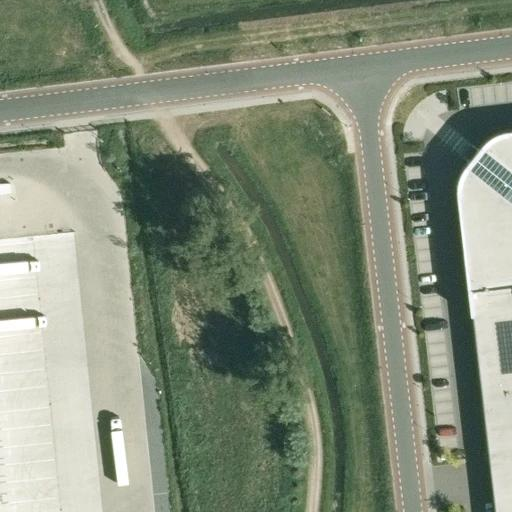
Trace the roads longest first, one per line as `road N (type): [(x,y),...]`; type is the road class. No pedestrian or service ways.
road 1 (track): [(311,511),(310,406),(266,279),(241,226),(169,130),(102,12)]
road 2 (unclassified): [(413,511),(362,66)]
road 3 (unclassified): [(362,66),(0,110)]
road 4 (unclassified): [(362,66),(511,48)]
